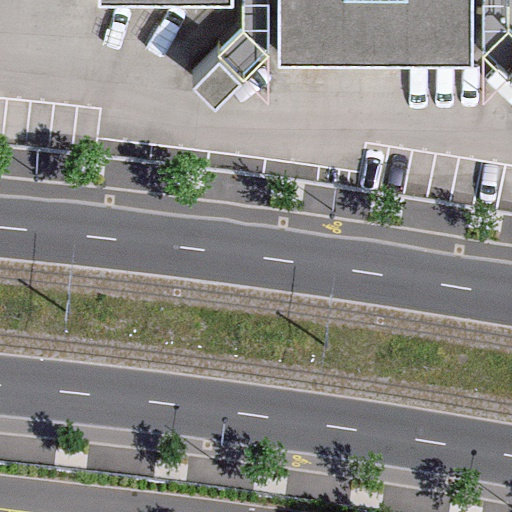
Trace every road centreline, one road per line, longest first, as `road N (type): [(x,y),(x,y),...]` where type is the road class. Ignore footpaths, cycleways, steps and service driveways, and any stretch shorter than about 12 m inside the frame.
road 1 (secondary): [(0,385),(511,453)]
road 2 (secondary): [(511,295),(0,227)]
road 3 (residential): [(0,493),(148,511)]
